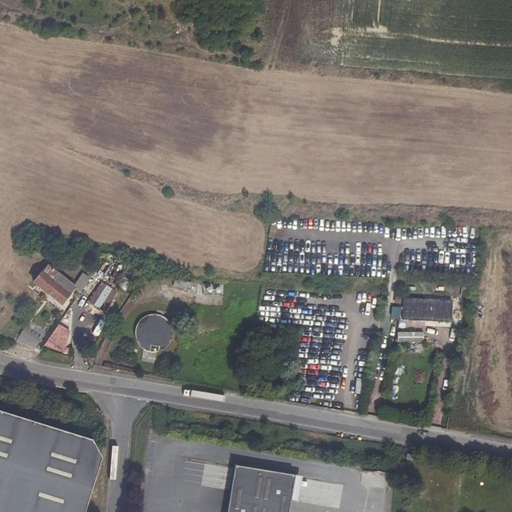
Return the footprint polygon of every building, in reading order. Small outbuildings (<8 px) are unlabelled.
[(76,258),(99,263),(103,257),(78,251),(76,258)] [(38,286),(51,270),(46,265),(32,281),(38,286)] [(59,303),(72,287),(51,270),(38,286),(59,303)] [(81,274),(72,287),(79,292),(88,279),(81,274)] [(173,280),(172,287),(188,291),(190,285),(173,280)] [(101,312),(114,294),(99,284),(87,303),(101,312)] [(425,316),(426,298),(400,297),(399,316),(425,316)] [(439,298),(427,298),(427,317),(438,318),(439,298)] [(398,318),(400,308),(392,306),(390,316),(398,318)] [(136,324),(135,325),(135,326),(134,328),(134,329),(134,330),(133,331),(133,333),(133,334),(133,335),(133,337),(134,338),(134,339),(134,340),(135,342),(135,343),(136,344),(137,345),(137,346),(138,347),(139,348),(140,349),(141,350),(143,350),(144,351),(145,351),(146,352),(147,352),(149,353),(150,353),(151,353),(153,353),(154,353),(155,353),(156,352),(158,352),(159,351),(160,351),(161,350),(162,350),(164,349),(165,348),(165,347),(166,346),(167,345),(168,344),(169,343),(169,342),(170,340),(170,339),(170,338),(171,337),(171,335),(171,334),(171,333),(171,331),(170,330),(170,329),(170,328),(169,326),(169,325),(168,324),(167,323),(166,322),(165,321),(165,320),(164,319),(162,318),(161,318),(160,317),(159,316),(158,316),(156,316),(155,315),(154,315),(153,315),(151,315),(150,315),(149,315),(147,316),(146,316),(145,317),(144,317),(143,318),(141,318),(140,319),(139,320),(138,321),(137,322),(137,323),(136,324)] [(62,353),(70,330),(52,323),(44,347),(62,353)] [(43,336),(27,325),(16,342),(33,348),(43,336)] [(0,511),(84,511),(101,460),(91,442),(0,413),(0,511)] [(225,511),(287,511),(294,477),(233,466),(225,511)]
